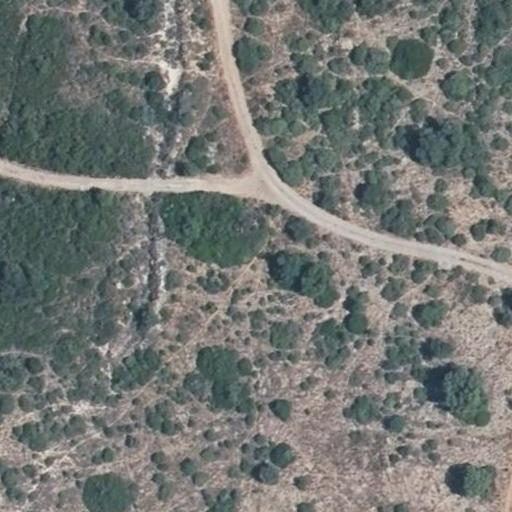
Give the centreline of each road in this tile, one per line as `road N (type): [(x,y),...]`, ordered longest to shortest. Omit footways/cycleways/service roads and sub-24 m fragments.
road 1 (track): [(218,0),(243,123),(308,212),(355,234),(511,275)]
road 2 (track): [(274,175),(234,184),(105,181),(0,166)]
